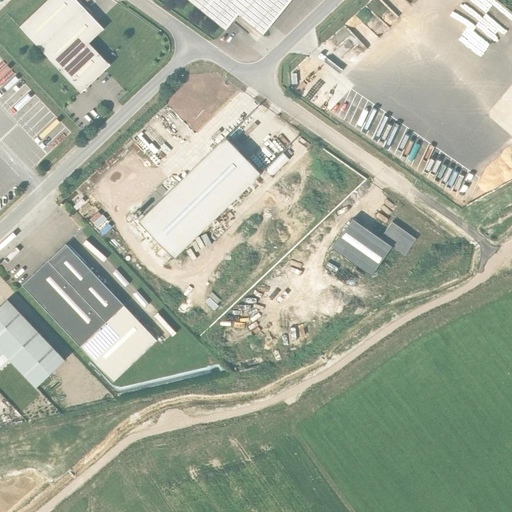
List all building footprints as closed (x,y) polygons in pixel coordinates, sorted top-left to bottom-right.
[(46,0),(20,26),(81,92),(110,64),(89,42),(103,28),(76,0),(46,0)] [(189,0),(225,29),(238,14),(263,34),(290,0),(189,0)] [(261,174),(225,137),(138,221),(174,258),(261,174)] [(352,219),(332,248),(371,275),(391,246),(404,255),(416,239),(391,222),(380,238),(352,219)] [(157,340),(65,244),(22,285),(113,382),(157,340)] [(8,299),(0,305),(0,366),(8,359),(9,359),(35,387),(65,360),(8,299)]
